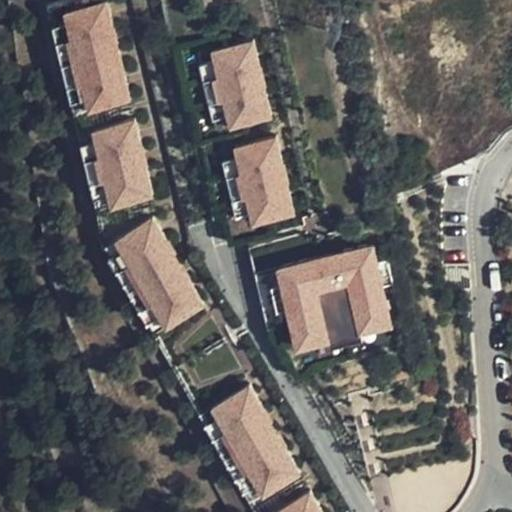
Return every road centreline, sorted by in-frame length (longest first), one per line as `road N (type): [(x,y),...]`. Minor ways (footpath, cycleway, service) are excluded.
road 1 (residential): [(476,511),(497,461),(482,203),(486,177),(511,145)]
road 2 (residential): [(230,249),(262,336),(366,511)]
